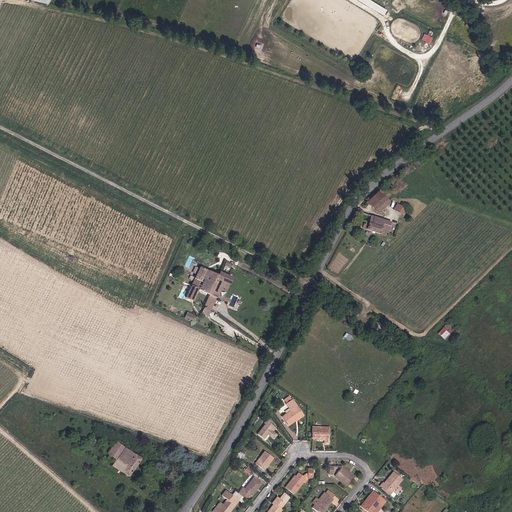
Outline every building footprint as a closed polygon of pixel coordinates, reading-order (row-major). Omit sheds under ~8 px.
[(358,0),(385,14),(388,9),(371,0),(358,0)] [(424,33),(421,40),(430,44),(433,37),(424,33)] [(388,203),(378,193),(367,202),(377,213),(388,203)] [(404,209),(397,205),(394,210),(401,214),(404,209)] [(391,223),(370,216),(368,221),(363,219),(363,222),(366,223),(363,229),(386,237),(391,223)] [(217,277),(199,268),(185,298),(193,301),(198,290),(209,295),(203,306),(211,310),(222,285),(225,287),(227,284),(228,285),(231,279),(219,273),(217,277)] [(187,311),(184,317),(192,321),(195,315),(187,311)] [(444,339),(453,331),(446,324),(437,333),(444,339)] [(302,414),(292,400),(286,404),(291,411),(282,417),(288,425),(295,420),(295,419),(302,414)] [(276,435),(270,431),(271,429),(273,431),(276,428),(269,422),(270,422),(267,420),(264,423),(265,424),(257,435),(264,440),(268,435),(273,439),(276,435)] [(329,441),(329,429),(317,429),(317,427),(312,427),(312,439),(316,439),(316,440),(324,440),(324,441),(329,441)] [(140,459),(115,442),(107,454),(116,460),(112,465),(128,477),(140,459)] [(273,458),(264,452),(255,464),(263,470),(273,458)] [(350,474),(342,467),(341,468),(349,475),(350,474)] [(349,475),(341,468),(334,476),(347,486),(353,478),(349,475)] [(302,476),(298,473),(295,477),(291,482),(290,481),(285,488),(293,495),(303,483),(304,483),(307,479),(305,479),(302,476)] [(401,480),(392,473),(383,484),(382,483),(380,486),(389,494),(392,491),(396,494),(400,488),(397,485),(401,480)] [(261,484),(253,478),(248,485),(244,490),(242,488),(238,494),(245,500),(250,494),(250,495),(255,489),(256,490),(261,484)] [(334,495),(327,490),(325,493),(324,493),(318,500),(316,498),(312,503),(315,505),(312,508),(317,511),(321,511),(325,507),(326,508),(332,499),(331,499),(334,495)] [(232,495),(225,491),(221,496),(226,500),(223,504),(216,511),(227,511),(229,511),(230,511),(238,501),(238,500),(232,495)] [(241,497),(234,492),(232,495),(238,500),(241,497)] [(385,502),(372,492),(366,499),(368,500),(362,507),(367,511),(371,511),(376,506),(380,508),(385,502)] [(284,503),(277,497),(272,503),(273,504),(274,505),(272,508),(271,507),(267,511),(279,511),(281,510),(280,509),(284,503)] [(212,511),(216,511),(223,504),(219,502),(212,511)]
